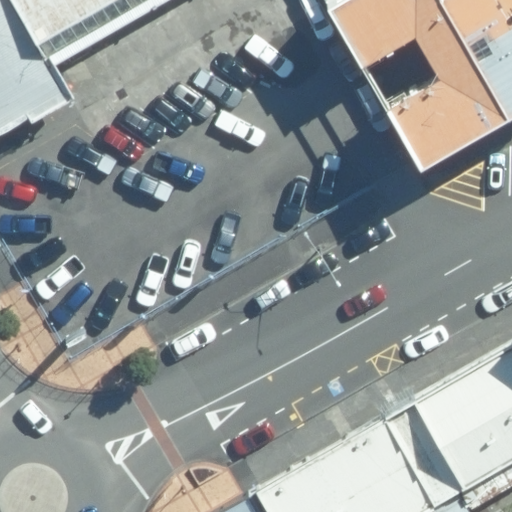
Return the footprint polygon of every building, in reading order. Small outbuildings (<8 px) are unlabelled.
[(35,0),(0,0),(0,131),(79,83),(64,55),(35,0)] [(35,0),(64,55),(157,0),(35,0)] [(429,68),(377,96),(412,159),(511,99),(511,0),(319,0),(355,59),(407,26),(429,68)] [(511,341),(266,484),(282,511),(404,511),(511,450),(511,341)] [(511,461),(422,511),(511,511),(511,503),(496,511),(476,511),(473,505),(511,482),(511,461)]
